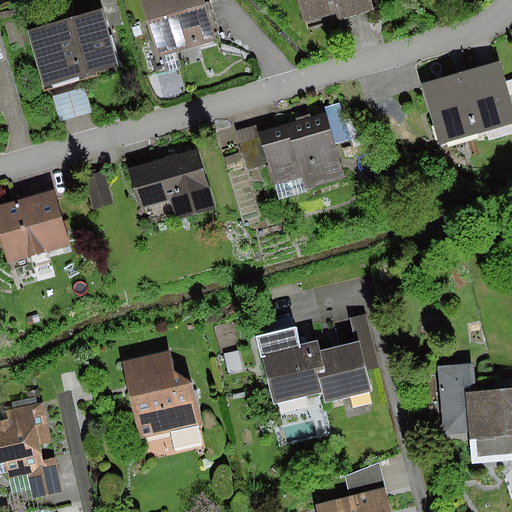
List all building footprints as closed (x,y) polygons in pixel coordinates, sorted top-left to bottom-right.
[(200,0),(138,0),(155,57),(213,40),(200,0)] [(368,0),(293,0),(301,23),(304,22),(307,29),(371,10),(368,0)] [(99,11),(25,32),(40,87),(115,66),(99,11)] [(511,104),(499,65),(425,88),(444,149),(511,128),(511,104)] [(83,87),(51,96),(59,121),(90,112),(83,87)] [(324,115),(259,134),(268,165),(273,185),(301,177),(305,189),(342,179),(324,115)] [(268,165),(259,134),(256,125),(235,131),(247,171),(268,165)] [(194,151),(126,172),(138,211),(170,201),(176,221),(213,210),(194,151)] [(102,170),(81,175),(90,208),(111,203),(102,170)] [(52,192),(0,206),(0,245),(5,264),(68,247),(52,192)] [(364,313),(348,317),(354,342),(361,372),(378,368),(364,313)] [(292,328),(255,337),(272,406),(318,394),(313,373),(322,370),(318,352),(315,339),(296,344),(292,328)] [(354,342),(318,352),(322,370),(313,373),(318,394),(324,403),(367,392),(361,372),(354,342)] [(167,353),(122,363),(139,438),(171,430),(174,447),(198,441),(194,424),(197,423),(188,383),(172,373),(167,353)] [(472,363),(435,366),(442,433),(467,431),(470,464),(511,459),(511,387),(475,391),(472,363)] [(45,404),(0,413),(0,475),(27,470),(33,497),(64,490),(45,404)] [(344,477),(349,497),(383,488),(377,463),(344,477)] [(349,497),(313,506),(315,511),(388,511),(383,488),(349,497)]
